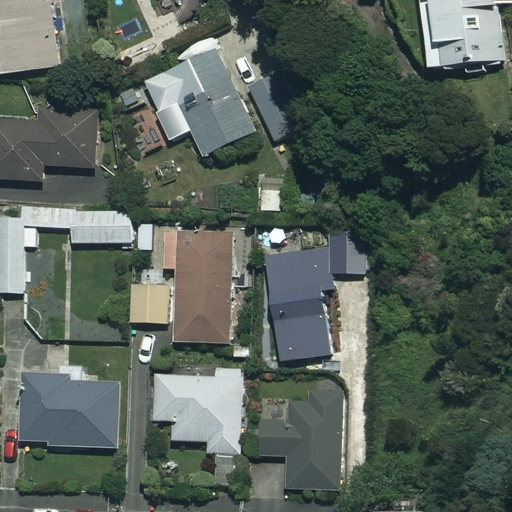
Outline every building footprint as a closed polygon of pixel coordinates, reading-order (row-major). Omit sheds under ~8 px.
[(63,0),(0,0),(0,50),(5,79),(75,67),(63,0)] [(511,55),(504,0),(428,0),(439,74),(511,63),(511,55)] [(147,83),(179,144),(199,134),(214,162),(269,133),(222,43),(147,83)] [(135,84),(111,95),(120,115),(144,104),(135,84)] [(0,121),(0,180),(52,184),(53,169),(105,173),(109,115),(48,111),(47,124),(0,121)] [(80,216),(79,247),(139,248),(140,218),(80,216)] [(4,222),(1,293),(25,295),(29,223),(4,222)] [(184,231),(180,345),(240,347),(244,234),(184,231)] [(325,251),(271,260),(287,354),(341,345),(325,251)] [(176,287),(138,286),(138,325),(175,325),(176,287)] [(180,423),(180,443),(215,442),(215,458),(251,457),(250,372),(155,374),(156,423),(180,423)] [(29,381),(27,446),(124,448),(125,384),(29,381)] [(288,458),(287,491),(347,493),(350,392),(315,391),(315,399),(296,399),(296,423),(267,422),(266,458),(288,458)]
